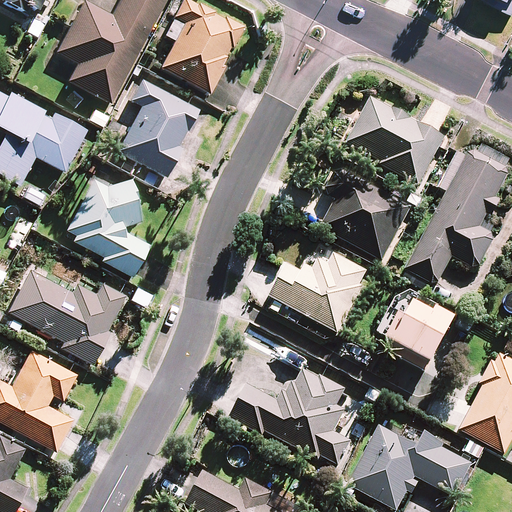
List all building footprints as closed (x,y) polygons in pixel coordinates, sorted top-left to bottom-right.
[(37,12),(43,0),(2,0),(1,2),(26,16),(31,8),(37,12)] [(109,107),(166,0),(119,0),(110,17),(82,2),(54,55),(76,67),(66,84),(109,107)] [(511,0),(492,0),(511,9),(511,7),(511,0)] [(158,71),(207,97),(222,69),(220,68),(224,60),(223,59),(229,49),(231,51),(242,30),(223,20),(222,22),(212,16),(213,14),(197,5),(196,8),(183,1),(172,20),(183,26),(158,71)] [(115,154),(164,180),(179,151),(177,149),(186,133),(187,133),(198,112),(141,82),(129,104),(139,110),(115,154)] [(444,139),(355,92),(345,110),(361,118),(346,146),(381,165),(380,168),(418,188),(444,139)] [(6,99),(0,95),(0,133),(3,135),(0,141),(0,178),(19,188),(33,160),(63,176),(86,132),(53,115),(50,122),(41,117),(42,114),(8,96),(6,99)] [(489,162),(476,155),(472,162),(458,155),(438,190),(447,195),(405,272),(435,288),(451,259),(475,272),(493,239),(479,231),(506,181),(485,169),(489,162)] [(409,211),(335,172),(323,195),(335,202),(320,231),(381,263),(409,211)] [(131,182),(106,190),(92,182),(65,232),(74,237),(71,244),(101,260),(99,263),(131,280),(148,248),(123,235),(121,230),(141,224),(136,209),(139,208),(131,182)] [(370,276),(332,256),(326,266),(317,261),(309,277),(286,265),(268,299),(338,336),(370,276)] [(18,334),(23,324),(62,343),(59,350),(90,366),(123,299),(99,287),(94,296),(75,287),(71,295),(27,274),(6,316),(12,318),(7,328),(18,334)] [(413,303),(407,315),(396,310),(380,339),(430,366),(452,325),(413,303)] [(75,378),(29,354),(10,389),(0,383),(0,425),(53,453),(69,424),(44,410),(50,399),(60,405),(75,378)] [(476,386),(482,389),(459,433),(504,456),(511,440),(511,364),(499,357),(495,366),(489,363),(476,386)] [(343,394),(300,372),(282,406),(246,388),(229,421),(261,438),(263,433),(334,471),(349,443),(332,434),(344,412),(336,408),(343,394)] [(416,449),(378,429),(347,487),(393,511),(401,511),(418,481),(453,500),(472,464),(422,437),(416,449)] [(22,451),(0,439),(0,511),(13,511),(25,490),(7,480),(22,451)] [(488,451),(470,441),(463,453),(481,463),(488,451)] [(242,493),(204,473),(186,507),(195,511),(288,511),(292,507),(247,483),(242,493)]
